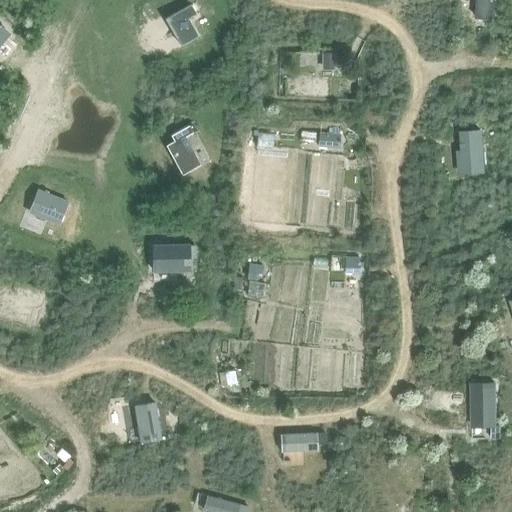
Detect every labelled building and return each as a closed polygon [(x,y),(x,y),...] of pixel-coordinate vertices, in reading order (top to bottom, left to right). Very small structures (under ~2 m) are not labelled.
[(476,0),(475,18),(493,19),(494,0),(476,0)] [(163,18),(178,48),(197,39),(186,17),(195,12),(191,4),(163,18)] [(332,53),(322,53),(322,64),(332,64),(332,53)] [(188,124),(170,134),(174,141),(165,146),(181,175),(199,165),(183,136),(192,131),(188,124)] [(460,150),(456,150),(457,167),(484,165),(481,128),(458,130),(460,150)] [(318,131),(317,144),(337,147),(339,134),(318,131)] [(37,188),(28,211),(58,223),(67,199),(37,188)] [(189,243),(151,244),(152,272),(190,271),(189,258),(195,258),(195,245),(189,245),(189,243)] [(344,257),(344,272),(358,272),(359,267),(362,267),(362,262),(359,262),(359,257),(344,257)] [(248,264),(247,278),(256,279),(257,277),(261,278),(262,266),(248,264)] [(1,320),(43,330),(50,300),(45,298),(47,291),(34,288),(32,297),(7,291),(1,320)] [(222,372),(219,373),(222,387),(228,386),(233,392),(238,391),(237,389),(234,370),(222,372)] [(470,427),(490,427),(491,439),(501,439),(501,425),(496,425),(495,382),(470,383),(470,427)] [(133,405),(139,443),(161,440),(154,402),(133,405)] [(279,436),(281,451),(316,450),(316,443),(326,443),(325,433),(315,433),(279,436)] [(68,459),(62,467),(66,470),(72,462),(68,459)] [(201,511),(248,511),(250,507),(206,495),(201,511)]
